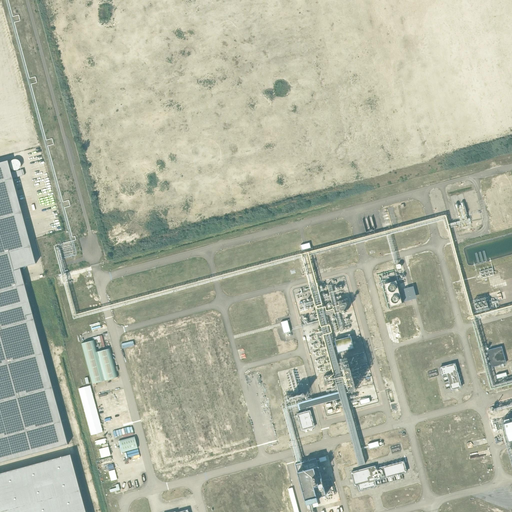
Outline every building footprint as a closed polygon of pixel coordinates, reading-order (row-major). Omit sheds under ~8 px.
[(10,163),(10,165),(10,167),(12,169),(13,170),(15,170),(18,170),(19,169),(20,167),(21,165),(20,163),(19,161),(18,160),(15,159),(13,160),(12,161),(10,163)] [(0,304),(28,297),(20,268),(36,264),(13,178),(25,175),(23,169),(11,173),(8,160),(0,162),(0,304)] [(391,306),(402,303),(396,281),(384,284),(391,306)] [(405,301),(412,300),(416,298),(413,286),(401,290),(405,301)] [(28,297),(0,304),(0,462),(68,445),(29,302),(28,297)] [(284,333),(290,331),(287,320),(281,322),(284,333)] [(106,333),(97,335),(97,339),(101,338),(102,340),(105,340),(106,345),(108,344),(106,333)] [(338,352),(354,348),(350,336),(335,341),(338,352)] [(97,352),(94,340),(82,344),(92,384),(118,377),(110,348),(97,352)] [(491,368),(506,364),(501,346),(486,350),(491,368)] [(462,388),(455,363),(439,367),(442,376),(446,375),(451,391),(462,388)] [(91,435),(103,432),(90,385),(78,388),(91,435)] [(301,431),(315,427),(310,410),(297,414),(301,431)] [(459,412),(460,419),(457,419),(457,425),(468,423),(466,411),(459,412)] [(509,442),(511,441),(511,421),(503,424),(508,442),(509,442)] [(135,437),(118,441),(121,453),(138,448),(135,437)] [(0,511),(86,511),(71,454),(0,473),(0,511)] [(316,458),(295,464),(305,504),(318,501),(317,497),(326,495),(316,458)] [(407,472),(404,461),(376,468),(375,465),(364,468),(350,472),(354,487),(357,486),(359,491),(377,487),(375,481),(407,472)] [(459,503),(448,504),(448,510),(444,510),(443,511),(454,511),(454,509),(458,508),(458,506),(459,506),(459,503)]
